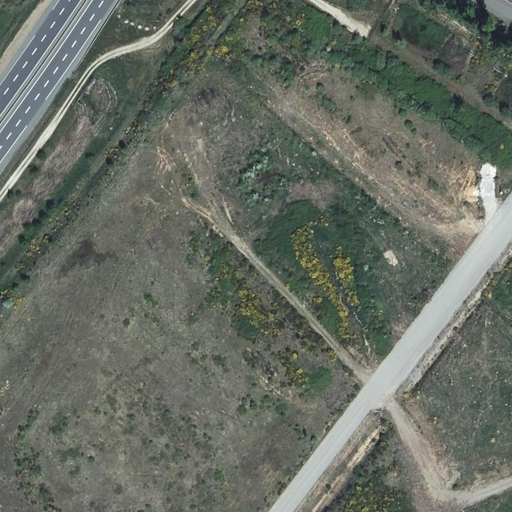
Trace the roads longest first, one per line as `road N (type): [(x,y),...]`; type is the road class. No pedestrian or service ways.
road 1 (unclassified): [(282,511),(511,219)]
road 2 (track): [(0,197),(90,69),(160,35),(193,0)]
road 3 (secondary): [(0,138),(96,0)]
road 4 (secondary): [(73,0),(0,109)]
